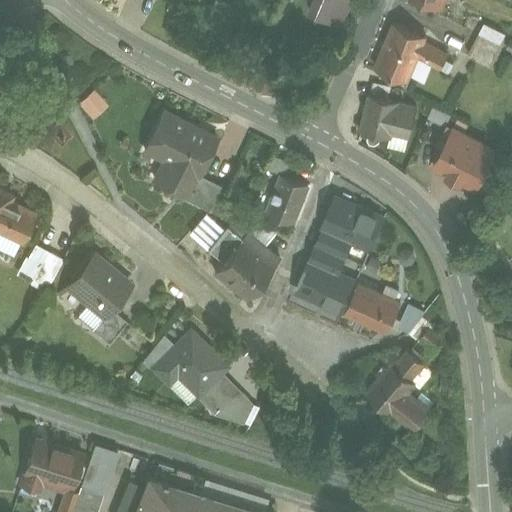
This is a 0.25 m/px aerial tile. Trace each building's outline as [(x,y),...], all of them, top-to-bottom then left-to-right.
[(232,6),(220,0),(215,0),(209,14),(224,21),(232,6)] [(311,0),(307,9),(344,25),(355,0),(311,0)] [(428,34),(391,20),(373,65),(410,79),(419,55),(425,41),(428,34)] [(506,32),(483,22),(479,32),(500,44),(506,32)] [(448,51),(425,41),(419,55),(441,69),(448,51)] [(258,63),(249,83),(272,94),(282,75),(258,63)] [(94,88),(79,100),(92,117),(107,105),(94,88)] [(419,103),(367,91),(358,128),(360,129),(389,136),(387,144),(405,149),(407,140),(410,140),(419,103)] [(452,114),(434,105),(428,116),(445,126),(448,120),(452,114)] [(221,134),(163,107),(144,148),(163,157),(152,182),(188,198),(199,173),(203,175),(221,134)] [(498,148),(448,120),(445,126),(435,142),(442,146),(431,166),(474,190),(498,148)] [(282,174),(289,176),(294,163),(273,154),(262,179),(277,186),(282,174)] [(203,175),(199,173),(188,198),(210,208),(218,199),(225,185),(203,175)] [(289,176),(282,174),(277,186),(266,211),(297,225),(304,209),(314,187),(289,176)] [(0,234),(24,245),(36,215),(12,205),(17,193),(0,185),(0,234)] [(333,196),(319,229),(349,242),(366,249),(380,216),(333,196)] [(208,245),(223,227),(205,213),(190,231),(208,245)] [(222,258),(241,234),(227,223),(223,227),(208,245),(222,258)] [(349,242),(319,229),(313,245),(343,257),(349,242)] [(222,258),(215,271),(248,298),(275,262),(241,234),(222,258)] [(30,283),(49,250),(35,243),(15,272),(30,283)] [(313,245),(306,263),(336,275),(343,257),(313,245)] [(43,293),(62,258),(49,250),(30,283),(43,293)] [(94,250),(64,286),(88,305),(105,319),(114,308),(135,283),(94,250)] [(293,295),(341,314),(343,311),(354,283),(336,275),(306,263),(293,295)] [(354,283),(343,311),(390,330),(403,297),(398,294),(385,289),(356,277),(354,283)] [(388,280),(385,289),(398,294),(401,285),(388,280)] [(398,325),(409,331),(423,314),(426,309),(409,300),(398,325)] [(96,330),(105,319),(88,305),(79,316),(96,330)] [(129,321),(114,308),(105,319),(96,330),(111,343),(129,321)] [(418,338),(419,336),(431,323),(433,321),(423,314),(409,331),(418,338)] [(445,336),(431,323),(419,336),(435,350),(445,336)] [(191,326),(150,366),(170,386),(179,377),(198,396),(200,399),(225,374),(232,367),(191,326)] [(393,360),(367,387),(414,430),(431,412),(412,394),(420,385),(413,378),(428,363),(409,346),(395,362),(393,360)] [(436,370),(428,363),(413,378),(420,385),(421,386),(436,370)] [(254,404),(225,374),(200,399),(216,415),(246,424),(254,404)] [(450,385),(451,377),(442,376),(441,385),(450,385)] [(179,377),(170,386),(189,405),(198,396),(179,377)] [(75,446),(36,433),(18,485),(40,493),(43,484),(64,492),(57,511),(71,511),(81,486),(91,459),(73,452),(75,446)] [(81,486),(104,494),(105,491),(106,491),(120,453),(95,445),(91,459),(81,486)] [(132,511),(269,511),(148,474),(132,511)] [(98,511),(104,494),(81,486),(71,511),(98,511)]
